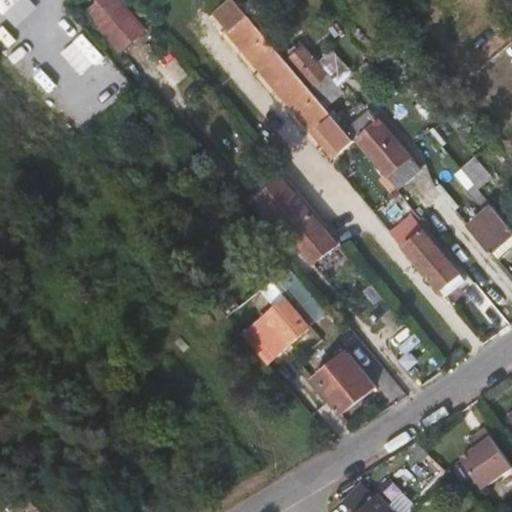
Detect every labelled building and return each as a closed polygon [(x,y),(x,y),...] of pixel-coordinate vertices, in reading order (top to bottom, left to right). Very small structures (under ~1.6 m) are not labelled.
[(354,146),(235,5),(217,21),(230,36),(227,38),(336,166),(356,149),(354,146)] [(95,33),(127,71),(161,42),(131,7),(95,33)] [(386,185),(409,166),(377,129),(354,146),(386,185)] [(309,204),(290,181),(266,200),(286,223),(300,239),(314,257),(329,245),(337,254),(346,248),(323,221),(309,204)] [(476,245),(503,222),(471,184),(444,207),(476,245)] [(417,229),(413,225),(393,241),(407,257),(408,256),(434,287),(452,273),(417,229)] [(307,279),(292,292),(314,317),(329,305),(307,279)] [(275,349),(314,317),(292,292),(254,324),(275,349)] [(317,366),(311,371),(336,400),(367,377),(341,345),(327,356),(323,352),(312,360),(317,366)] [(485,487),(511,468),(511,463),(487,427),(475,436),(478,439),(470,445),(473,450),(464,457),(485,487)] [(478,439),(475,436),(467,442),(470,445),(478,439)] [(399,511),(380,492),(360,511),(399,511)]
